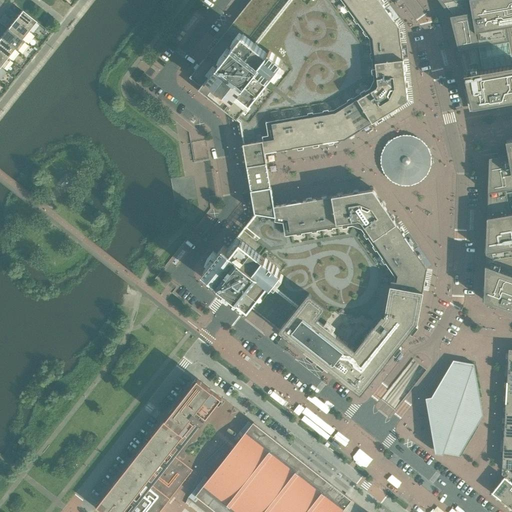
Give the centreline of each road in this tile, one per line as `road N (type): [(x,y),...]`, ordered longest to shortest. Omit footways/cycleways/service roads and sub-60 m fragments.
road 1 (residential): [(225,314),(186,280),(185,267),(231,203),(213,125),(166,79),(224,0)]
road 2 (residential): [(408,0),(426,23),(462,186),(458,299),(431,345)]
road 3 (residential): [(195,350),(399,511)]
road 4 (residential): [(195,350),(69,511)]
road 5 (unknown): [(446,325),(373,287),(319,236),(280,228)]
road 6 (residential): [(358,416),(225,314)]
road 7 (residential): [(476,511),(383,435)]
